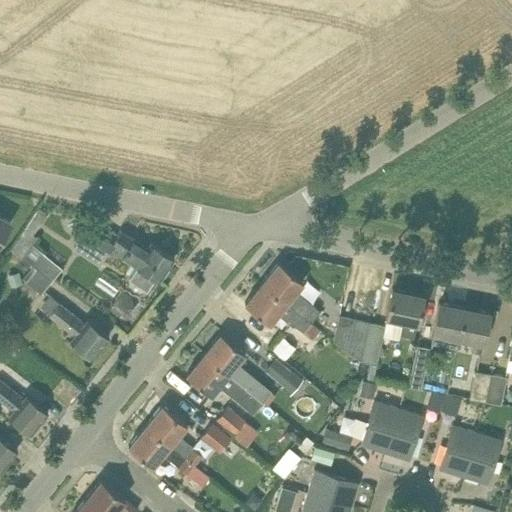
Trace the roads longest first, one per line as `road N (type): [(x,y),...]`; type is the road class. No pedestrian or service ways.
road 1 (unclassified): [(247,233),(511,72)]
road 2 (unclassified): [(511,283),(247,233)]
road 3 (unclassified): [(87,436),(247,233)]
road 4 (residential): [(247,233),(0,174)]
road 5 (residential): [(188,511),(87,436)]
